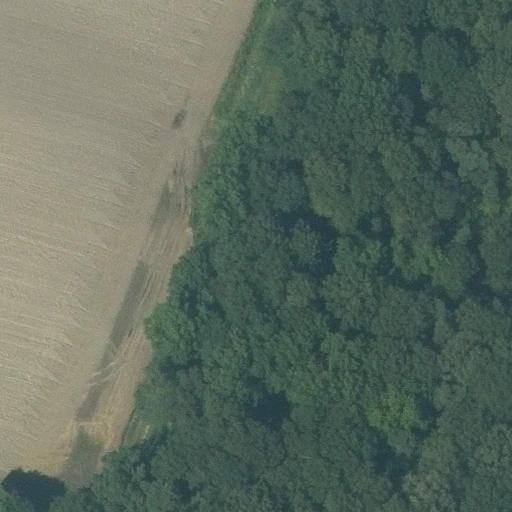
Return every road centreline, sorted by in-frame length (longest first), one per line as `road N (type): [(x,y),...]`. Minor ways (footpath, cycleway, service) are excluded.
road 1 (track): [(127,511),(274,110)]
road 2 (track): [(511,165),(274,110)]
